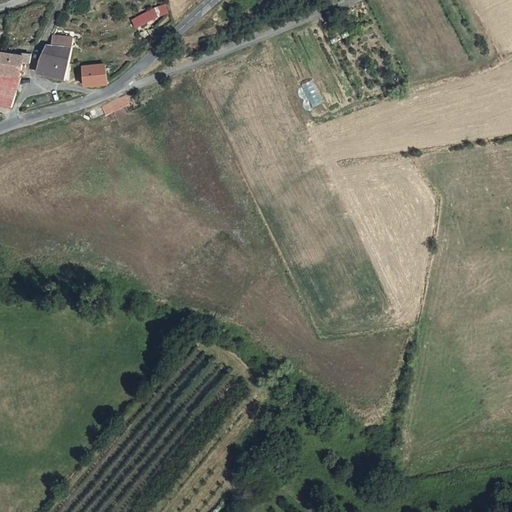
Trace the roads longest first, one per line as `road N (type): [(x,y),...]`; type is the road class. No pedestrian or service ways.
road 1 (unclassified): [(108,95),(358,0)]
road 2 (tertiary): [(108,95),(217,0)]
